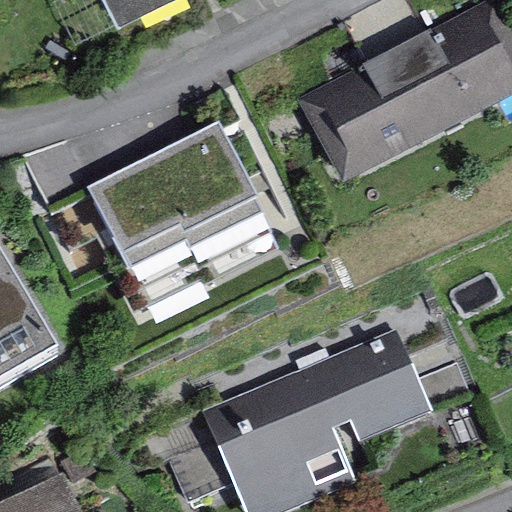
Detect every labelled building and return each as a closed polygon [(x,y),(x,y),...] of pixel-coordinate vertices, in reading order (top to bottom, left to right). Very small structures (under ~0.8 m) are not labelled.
[(108,0),(118,18),(154,0),(108,0)] [(511,41),(492,2),(297,102),(343,193),(511,106),(511,41)] [(220,137),(90,200),(139,302),(270,238),(220,137)] [(0,402),(60,371),(0,258),(0,402)] [(395,333),(204,414),(245,511),(301,511),(357,489),(346,463),(435,425),(395,333)] [(72,511),(58,483),(0,511),(72,511)]
